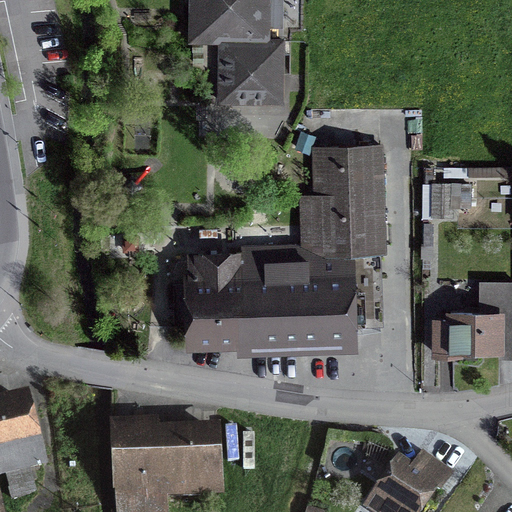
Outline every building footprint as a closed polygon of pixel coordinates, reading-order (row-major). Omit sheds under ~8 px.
[(281,42),(266,42),(266,0),(189,0),(189,41),(235,42),(235,55),(227,55),(219,55),(218,102),(280,103),(281,42)] [(385,255),(383,255),(379,146),(313,149),(314,196),(300,197),(302,248),(241,250),(242,254),(190,256),(193,338),(372,332),(372,350),(388,350),(385,255)] [(139,186),(130,178),(122,186),(130,195),(139,186)] [(435,323),(435,356),(457,356),(457,352),(498,352),(498,314),(449,314),(449,320),(442,320),(442,323),(435,323)] [(0,475),(39,466),(24,403),(0,408),(0,475)] [(114,499),(115,511),(166,511),(166,498),(199,496),(199,490),(218,489),(215,433),(112,438),(114,499)] [(417,511),(434,488),(437,491),(449,475),(421,456),(411,471),(397,462),(373,497),(395,511),(417,511)]
